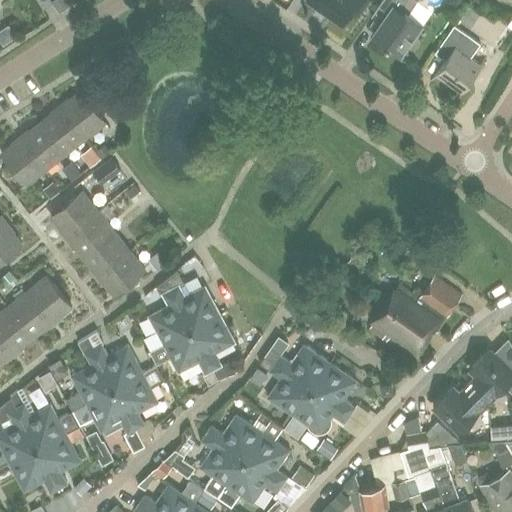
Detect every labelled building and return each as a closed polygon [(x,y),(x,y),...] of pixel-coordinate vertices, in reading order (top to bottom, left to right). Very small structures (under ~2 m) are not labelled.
[(310,0),(342,22),(357,0),(310,0)] [(423,22),(409,12),(417,1),(416,0),(381,0),(379,4),(391,13),(375,37),(401,55),(423,22)] [(457,97),(481,63),(469,55),(479,40),(454,23),(444,38),(455,45),(431,79),(457,97)] [(86,135),(105,120),(81,89),(61,104),(86,135)] [(86,135),(61,104),(41,120),(66,151),(86,135)] [(66,151),(41,120),(21,136),(46,167),(66,151)] [(46,167),(21,136),(2,151),(26,183),(46,167)] [(60,166),(66,182),(84,176),(79,159),(60,166)] [(67,233),(98,208),(82,189),(51,213),(67,233)] [(114,228),(98,208),(67,233),(83,253),(114,228)] [(0,260),(23,242),(7,222),(0,228),(0,260)] [(114,228),(83,253),(99,273),(130,248),(114,228)] [(146,268),(130,248),(99,273),(114,293),(146,268)] [(186,293),(181,284),(186,281),(179,267),(166,276),(192,326),(221,312),(206,283),(186,293)] [(437,329),(463,292),(435,273),(419,295),(400,283),(370,327),(417,359),(427,344),(419,338),(429,323),(437,329)] [(48,274),(28,289),(53,320),(72,305),(48,274)] [(192,326),(166,276),(157,283),(161,291),(163,290),(169,302),(149,313),(164,341),(192,326)] [(28,289),(8,305),(33,336),(53,320),(28,289)] [(8,305),(0,311),(0,334),(13,352),(33,336),(8,305)] [(236,340),(221,312),(192,326),(213,367),(222,362),(216,350),(236,340)] [(205,371),(213,367),(192,326),(164,341),(150,348),(157,362),(171,355),(179,370),(199,359),(205,371)] [(108,353),(102,342),(104,341),(98,328),(88,334),(115,385),(143,370),(128,342),(108,353)] [(316,340),(336,352),(341,343),(321,331),(316,340)] [(0,362),(13,352),(0,334),(0,362)] [(71,372),(86,400),(115,385),(88,334),(78,339),(84,350),(85,350),(91,362),(71,372)] [(312,386),(330,360),(304,342),(291,361),(281,353),(281,352),(271,345),(265,354),(312,386)] [(511,390),(511,360),(508,365),(490,347),(470,367),(477,373),(460,391),(453,384),(433,404),(459,429),(505,383),(511,390)] [(259,362),(269,369),(280,376),(267,395),(293,413),(312,386),(265,354),(259,362)] [(330,360),(312,386),(350,412),(355,405),(344,397),(357,378),(330,360)] [(136,426),(145,422),(138,410),(158,399),(151,386),(165,378),(157,363),(143,370),(115,385),(136,426)] [(50,370),(38,377),(45,391),(58,384),(50,370)] [(115,385),(86,400),(72,408),(80,424),(95,416),(102,430),(122,419),(128,430),(125,432),(134,448),(145,442),(136,426),(115,385)] [(331,416),(333,412),(345,420),(350,412),(312,386),(293,413),(308,422),(311,428),(316,431),(322,431),(328,428),(331,422),(331,416)] [(11,394),(17,405),(38,445),(66,430),(66,431),(79,424),(71,408),(58,415),(51,402),(31,412),(18,387),(11,394)] [(38,445),(17,405),(9,409),(15,421),(0,429),(0,454),(5,451),(10,460),(38,445)] [(207,431),(245,456),(263,429),(236,412),(223,431),(212,423),(207,431)] [(271,418),(263,429),(245,456),(283,481),(287,474),(277,467),(290,447),(275,438),(283,426),(271,418)] [(437,443),(447,442),(453,441),(461,441),(438,418),(426,429),(429,445),(437,443)] [(511,421),(495,422),(496,437),(511,436),(511,421)] [(407,435),(400,448),(400,449),(422,446),(429,445),(426,429),(421,430),(406,432),(407,435)] [(66,430),(38,445),(59,485),(68,481),(61,469),(81,458),(66,431),(66,430)] [(93,446),(101,442),(94,430),(86,435),(93,446)] [(227,483),(245,456),(207,431),(202,439),(213,446),(200,465),(214,474),(205,487),(218,496),(227,483)] [(504,465),(511,460),(511,451),(505,439),(489,440),(504,465)] [(429,445),(422,446),(430,468),(445,462),(437,443),(429,445)] [(59,485),(38,445),(10,460),(25,488),(45,478),(51,489),(59,485)] [(164,458),(172,464),(188,476),(196,466),(183,457),(186,453),(176,446),(164,458)] [(408,477),(415,475),(431,471),(430,468),(422,446),(400,449),(405,466),(408,477)] [(400,448),(370,456),(374,474),(405,466),(400,449),(400,448)] [(277,489),(283,481),(245,456),(227,483),(253,500),(266,481),(277,489)] [(163,476),(172,464),(164,458),(153,469),(163,476)] [(431,471),(436,485),(446,511),(473,511),(468,497),(459,500),(451,479),(445,462),(430,468),(431,471)] [(494,511),(511,511),(511,475),(508,469),(480,484),(494,511)] [(431,471),(415,475),(421,491),(436,485),(431,471)] [(406,478),(391,481),(395,497),(395,498),(410,495),(410,494),(406,478)] [(384,481),(376,483),(359,488),(363,511),(413,511),(412,505),(389,511),(387,498),(384,481)] [(145,493),(140,500),(156,511),(185,511),(195,500),(169,482),(156,500),(145,493)] [(446,511),(436,485),(421,491),(428,510),(423,511),(446,511)] [(116,511),(125,503),(116,494),(99,509),(101,511),(116,511)] [(156,511),(140,500),(134,509),(138,511),(156,511)] [(212,511),(195,500),(185,511),(212,511)] [(283,511),(287,508),(278,500),(268,511),(266,511),(283,511)]
